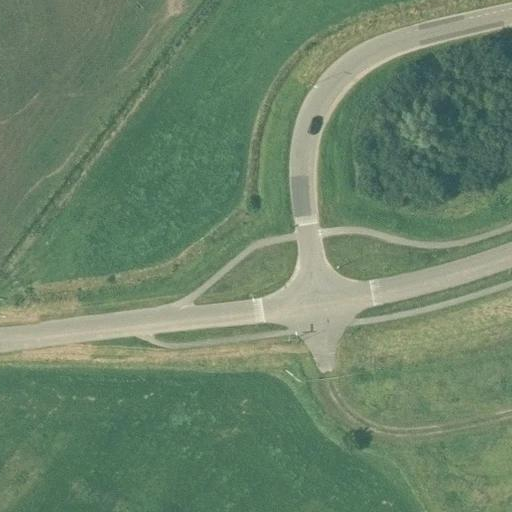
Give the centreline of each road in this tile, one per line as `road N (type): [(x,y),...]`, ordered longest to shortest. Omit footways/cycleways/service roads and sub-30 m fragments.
road 1 (unclassified): [(314,304),(300,179),(322,87),(355,59),(511,17)]
road 2 (tertiary): [(0,342),(314,304)]
road 3 (track): [(511,415),(435,432),(383,432),(346,412),(325,379)]
road 4 (tertiary): [(511,257),(423,285),(314,304)]
